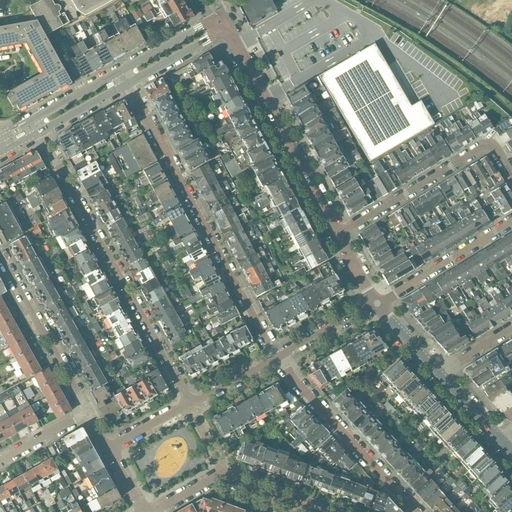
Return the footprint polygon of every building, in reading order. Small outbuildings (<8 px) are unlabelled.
[(24,15),(24,16),(26,23),(37,21),(45,36),(77,18),(75,12),(77,11),(76,10),(70,0),(43,0),(39,3),(29,8),(31,11),(24,15)] [(85,16),(113,1),(112,0),(70,0),(76,10),(77,11),(85,16)] [(186,7),(181,0),(171,0),(158,8),(154,10),(143,17),(146,23),(161,15),(164,20),(168,17),(186,7)] [(152,0),(158,8),(171,0),(152,0)] [(239,8),(249,26),(250,26),(254,24),(262,20),(260,17),(275,9),(273,5),(271,3),(276,0),(241,0),(237,3),(240,8),(239,8)] [(119,9),(116,4),(111,7),(114,12),(119,9)] [(136,6),(128,10),(135,21),(140,19),(142,17),(136,6)] [(105,11),(108,16),(114,12),(111,7),(105,11)] [(168,17),(174,28),(194,17),(189,9),(188,10),(186,7),(168,17)] [(134,49),(142,45),(145,43),(135,25),(130,28),(125,19),(119,22),(134,49)] [(51,96),(72,84),(45,36),(37,21),(26,23),(0,27),(0,49),(26,45),(42,74),(5,95),(13,108),(16,106),(19,111),(26,107),(27,109),(37,103),(36,101),(50,94),(51,96)] [(124,55),(134,49),(119,22),(113,25),(118,34),(113,37),(124,55)] [(153,39),(147,29),(141,32),(146,42),(153,39)] [(113,61),(124,55),(113,37),(108,39),(103,30),(98,33),(113,61)] [(103,67),(113,61),(98,33),(92,37),(97,46),(93,48),(103,67)] [(92,73),(103,67),(93,48),(88,51),(82,42),(77,45),(92,73)] [(338,65),(319,76),(323,83),(371,163),(434,124),(420,101),(420,102),(411,107),(387,66),(374,44),(361,52),(360,52),(344,62),(338,65)] [(76,57),(71,60),(81,79),(82,78),(92,73),(77,45),(71,48),(76,57)] [(205,56),(188,65),(166,78),(172,89),(194,77),(214,66),(212,63),(212,62),(209,57),(206,58),(205,56)] [(227,74),(223,67),(221,68),(219,63),(214,66),(194,77),(196,83),(202,79),(206,86),(227,74)] [(227,74),(206,86),(204,87),(192,94),(195,99),(196,101),(211,92),(213,96),(233,86),(227,74)] [(304,85),(286,96),(286,98),(291,107),(310,95),(316,92),(323,87),(324,87),(318,77),(304,85)] [(161,80),(149,87),(147,88),(146,91),(152,102),(168,93),(161,80)] [(233,86),(213,96),(211,98),(215,105),(217,109),(220,108),(240,97),(233,86)] [(323,87),(316,92),(319,96),(326,91),(323,87)] [(152,102),(157,112),(174,103),(168,93),(152,102)] [(316,105),(310,95),(291,107),(297,117),(316,105)] [(246,108),(240,97),(220,108),(223,114),(226,119),(224,120),(246,108)] [(468,106),(485,134),(493,129),(485,115),(480,117),(477,113),(484,109),(479,100),(468,106)] [(122,102),(114,107),(126,130),(137,124),(125,103),(122,102)] [(157,112),(162,122),(179,112),(174,103),(157,112)] [(297,117),(302,128),(321,116),(316,105),(297,117)] [(468,125),(477,139),(485,134),(468,106),(463,109),(467,115),(464,118),(468,125)] [(114,107),(103,113),(112,130),(123,124),(114,107)] [(252,119),(246,108),(224,120),(227,125),(216,131),(219,137),(252,119)] [(302,128),(307,138),(326,126),(331,124),(340,118),(334,108),(321,116),(302,128)] [(162,122),(167,132),(185,122),(179,112),(162,122)] [(103,113),(92,118),(104,140),(106,140),(107,136),(114,133),(103,113)] [(511,118),(511,117),(493,128),(499,137),(505,133),(509,140),(511,138),(511,118)] [(92,118),(80,125),(92,147),(104,140),(92,118)] [(342,123),(340,118),(331,124),(333,128),(342,123)] [(219,137),(212,141),(209,134),(202,138),(207,148),(211,156),(258,131),(252,119),(219,137)] [(453,153),(460,149),(448,130),(443,121),(433,127),(435,129),(440,125),(448,138),(444,140),(453,153)] [(190,131),(185,122),(167,132),(172,141),(190,131)] [(454,124),(459,131),(467,144),(475,140),(466,126),(463,129),(458,122),(454,124)] [(80,154),(92,147),(80,125),(68,131),(80,154)] [(331,137),(332,137),(326,126),(307,138),(313,148),(331,137)] [(460,149),(467,144),(459,131),(455,133),(452,128),(448,130),(460,149)] [(138,129),(128,134),(131,139),(131,140),(141,134),(138,129)] [(345,129),(337,134),(340,138),(348,133),(345,129)] [(444,159),(451,154),(439,135),(435,137),(431,129),(427,132),(444,159)] [(201,137),(208,133),(206,130),(197,135),(199,138),(201,136),(201,137)] [(69,160),(80,154),(68,131),(58,137),(58,140),(69,160)] [(195,140),(190,131),(172,141),(178,151),(195,140)] [(264,142),(258,131),(211,156),(213,159),(219,155),(223,163),(239,156),(264,142)] [(437,163),(444,159),(427,132),(420,136),(422,141),(426,139),(427,141),(432,148),(428,150),(437,163)] [(142,135),(132,141),(127,144),(127,145),(123,148),(134,167),(124,172),(127,178),(156,161),(142,135)] [(201,136),(199,138),(195,140),(178,151),(183,160),(207,148),(202,138),(201,137),(201,136)] [(430,168),(437,163),(428,150),(425,152),(422,147),(419,143),(422,141),(420,136),(412,141),(430,168)] [(337,147),(331,137),(313,148),(318,159),(337,147)] [(345,147),(352,143),(350,139),(343,144),(345,147)] [(114,150),(110,141),(106,143),(108,147),(107,147),(110,153),(114,150)] [(423,172),(430,168),(412,141),(409,143),(417,157),(414,159),(423,172)] [(271,156),(264,142),(239,156),(223,163),(231,178),(249,169),(251,167),(271,156)] [(343,157),(337,147),(318,159),(324,169),(343,157)] [(189,172),(213,159),(211,156),(207,148),(183,160),(187,168),(189,172)] [(324,169),(329,179),(361,160),(356,149),(343,157),(324,169)] [(416,176),(401,153),(398,149),(395,151),(397,156),(403,165),(400,167),(408,181),(416,176)] [(416,176),(423,172),(414,159),(411,161),(405,151),(401,153),(416,176)] [(29,175),(45,167),(36,152),(34,153),(33,152),(27,155),(27,156),(21,160),(29,175)] [(401,185),(408,181),(400,167),(392,153),(387,156),(396,170),(393,172),(401,185)] [(111,154),(107,157),(111,165),(116,162),(111,154)] [(277,166),(271,156),(251,167),(256,177),(277,166)] [(492,182),(493,184),(495,187),(503,181),(498,172),(487,156),(479,161),(492,182)] [(14,183),(29,175),(21,160),(5,168),(14,183)] [(361,160),(329,179),(334,189),(351,179),(351,178),(357,175),(354,171),(359,167),(364,164),(361,160)] [(84,161),(73,167),(76,173),(88,167),(84,161)] [(374,163),(374,164),(391,191),(400,186),(390,170),(385,173),(378,161),(374,163)] [(479,161),(470,166),(479,181),(480,183),(485,180),(488,185),(492,182),(479,161)] [(115,174),(117,173),(120,171),(116,162),(111,165),(112,165),(111,166),(115,174)] [(190,173),(195,182),(224,166),(221,162),(210,169),(207,164),(190,173)] [(96,163),(88,167),(76,173),(81,182),(100,171),(98,167),(96,163)] [(162,172),(157,163),(143,171),(145,175),(132,183),(134,187),(141,183),(162,172)] [(374,164),(370,166),(374,172),(377,178),(373,181),(375,184),(378,188),(372,192),(377,200),(379,199),(383,196),(391,191),(374,164)] [(195,182),(199,190),(216,181),(214,177),(220,173),(226,170),(224,166),(195,182)] [(282,176),(277,166),(256,177),(254,178),(259,189),(260,188),(282,176)] [(470,166),(462,171),(475,192),(479,190),(475,183),(479,181),(470,166)] [(0,191),(14,183),(5,168),(0,170),(0,191)] [(122,170),(120,171),(117,173),(121,181),(126,178),(122,170)] [(81,182),(85,190),(100,182),(97,178),(102,175),(100,171),(81,182)] [(462,171),(454,176),(463,190),(467,188),(472,195),(466,198),(469,202),(475,199),(478,197),(475,192),(462,171)] [(167,181),(162,172),(141,183),(143,188),(150,184),(152,189),(167,181)] [(288,187),(282,176),(260,188),(263,193),(252,199),(255,204),(266,198),(265,196),(269,195),(270,196),(288,187)] [(464,194),(453,177),(445,181),(456,199),(464,194)] [(37,192),(23,200),(27,206),(29,204),(57,189),(51,178),(46,180),(34,187),(37,192)] [(358,188),(364,185),(368,182),(366,178),(356,184),(353,180),(335,191),(340,199),(358,188)] [(199,190),(203,198),(232,183),(230,179),(218,185),(216,181),(199,190)] [(105,180),(100,182),(85,190),(90,198),(104,190),(102,186),(107,184),(105,180)] [(171,189),(167,181),(152,189),(154,193),(148,197),(150,200),(171,189)] [(445,181),(438,186),(447,201),(449,200),(451,203),(456,199),(445,181)] [(203,198),(208,206),(225,197),(223,193),(229,189),(234,187),(232,183),(203,198)] [(245,189),(242,184),(237,187),(240,193),(245,189)] [(358,188),(340,199),(342,204),(345,208),(371,192),(372,192),(378,188),(375,184),(361,193),(358,188)] [(509,191),(505,184),(489,193),(491,196),(484,200),(486,203),(480,207),(481,209),(494,201),(509,191)] [(293,197),(288,187),(270,196),(271,198),(267,200),(266,198),(255,204),(258,210),(269,204),(272,209),(293,197)] [(436,187),(430,191),(439,206),(444,202),(445,202),(436,187)] [(57,189),(29,204),(32,210),(44,204),(46,208),(62,199),(57,189)] [(106,189),(104,190),(90,198),(93,204),(94,204),(96,207),(112,199),(106,189)] [(136,189),(130,192),(133,199),(139,196),(139,195),(136,189)] [(176,197),(171,189),(150,200),(152,205),(159,201),(161,205),(176,197)] [(430,191),(423,195),(432,209),(436,207),(441,215),(443,213),(441,209),(439,206),(430,191)] [(511,199),(511,195),(509,191),(494,201),(496,204),(489,208),(486,209),(488,212),(485,214),(486,216),(491,212),(511,199)] [(371,192),(345,208),(349,217),(367,206),(373,203),(370,198),(369,197),(373,194),(371,192)] [(97,212),(100,218),(117,208),(114,203),(125,197),(123,193),(112,199),(96,207),(98,211),(97,212)] [(208,206),(212,215),(241,199),(239,195),(234,198),(227,201),(225,197),(208,206)] [(423,195),(417,199),(428,217),(430,216),(428,212),(432,209),(423,195)] [(137,207),(143,204),(139,196),(133,199),(137,207)] [(180,206),(176,197),(161,205),(163,210),(157,213),(159,217),(180,206)] [(299,208),(293,197),(272,209),(274,214),(263,220),(266,225),(278,219),(277,217),(280,215),(281,217),(299,208)] [(458,202),(461,207),(468,203),(469,202),(466,198),(464,199),(466,203),(463,205),(461,200),(458,202)] [(68,210),(62,199),(46,208),(45,209),(49,215),(46,217),(48,221),(68,210)] [(212,215),(217,223),(234,214),(232,210),(238,206),(244,203),(241,199),(212,215)] [(417,199),(411,203),(419,217),(424,215),(426,218),(428,217),(417,199)] [(490,223),(486,216),(485,214),(481,209),(480,207),(475,199),(469,202),(468,203),(469,206),(472,204),(476,211),(474,212),(483,228),(490,223)] [(511,199),(491,212),(494,217),(501,212),(503,215),(511,209),(511,199)] [(455,210),(456,211),(461,207),(458,202),(457,202),(458,203),(449,209),(451,213),(455,210)] [(0,226),(14,219),(5,203),(0,205),(0,226)] [(476,232),(483,228),(474,212),(471,214),(468,210),(470,208),(469,206),(468,203),(461,207),(476,232)] [(409,204),(401,209),(417,234),(420,232),(413,221),(418,218),(409,204)] [(185,214),(180,206),(159,217),(159,218),(151,222),(153,226),(161,222),(168,218),(170,222),(185,214)] [(468,236),(476,232),(461,207),(456,211),(461,220),(459,221),(468,236)] [(123,218),(117,208),(100,218),(104,224),(105,224),(107,227),(123,218)] [(217,223),(221,231),(250,215),(245,208),(240,211),(242,215),(236,218),(234,214),(217,223)] [(305,218),(299,208),(281,217),(282,219),(279,221),(278,219),(266,225),(269,231),(280,225),(283,230),(305,218)] [(399,222),(402,228),(405,226),(407,229),(408,228),(412,235),(411,235),(412,237),(417,234),(401,209),(393,213),(399,222)] [(48,221),(47,222),(49,226),(47,227),(49,232),(73,218),(68,210),(48,221)] [(154,211),(149,213),(153,220),(158,217),(157,217),(154,211)] [(153,221),(148,212),(142,215),(143,216),(142,216),(145,221),(145,220),(147,224),(153,221)] [(388,217),(393,225),(399,222),(393,213),(388,217)] [(189,223),(185,214),(170,222),(173,227),(166,230),(157,234),(160,239),(168,234),(189,223)] [(221,231),(225,239),(243,230),(241,226),(252,220),(250,215),(221,231)] [(461,241),(468,236),(459,221),(456,223),(453,217),(451,218),(449,215),(446,216),(461,241)] [(454,245),(461,241),(446,216),(445,217),(451,226),(444,230),(454,245)] [(44,217),(35,223),(37,226),(38,227),(47,222),(44,217)] [(78,227),(73,218),(49,232),(51,236),(54,235),(54,236),(46,240),(47,243),(56,239),(78,227)] [(128,228),(123,218),(107,227),(109,231),(108,231),(111,237),(128,228)] [(310,229),(305,218),(283,230),(286,234),(274,241),(277,246),(289,240),(288,239),(292,237),(293,238),(310,229)] [(0,226),(0,230),(7,243),(23,234),(14,219),(0,226)] [(426,228),(432,225),(433,224),(430,220),(424,224),(426,228)] [(447,250),(454,245),(444,230),(442,232),(437,224),(440,223),(438,221),(433,224),(432,225),(433,227),(447,250)] [(194,231),(189,223),(168,234),(173,242),(194,231)] [(359,237),(363,243),(380,233),(378,229),(375,225),(360,234),(359,237)] [(41,232),(38,227),(37,226),(29,231),(32,237),(41,232)] [(148,226),(134,233),(136,237),(146,232),(150,230),(148,226)] [(84,238),(78,227),(56,239),(59,245),(62,250),(67,247),(84,238)] [(439,254),(447,250),(433,227),(428,230),(433,237),(430,239),(439,254)] [(134,238),(128,228),(111,237),(115,244),(116,243),(118,247),(134,238)] [(225,239),(230,247),(259,232),(256,228),(245,234),(243,230),(225,239)] [(316,239),(310,229),(293,238),(294,240),(290,242),(289,240),(277,246),(281,252),(292,246),(294,250),(316,239)] [(432,259),(439,254),(430,239),(424,229),(420,232),(417,234),(432,259)] [(194,231),(173,242),(175,247),(173,248),(175,252),(184,247),(198,239),(194,231)] [(363,243),(369,252),(396,235),(394,231),(387,235),(383,238),(380,233),(363,243)] [(230,247),(234,256),(251,246),(249,243),(261,236),(259,232),(230,247)] [(424,263),(432,259),(417,234),(412,237),(418,246),(415,248),(419,254),(424,263)] [(11,251),(13,255),(16,255),(34,245),(28,235),(10,245),(13,249),(11,251)] [(374,261),(390,251),(390,250),(388,246),(399,239),(397,235),(396,236),(396,235),(369,252),(374,261)] [(511,246),(506,237),(499,241),(511,262),(511,246)] [(67,247),(73,257),(88,249),(85,243),(87,242),(84,238),(67,247)] [(119,251),(122,257),(139,248),(142,246),(139,240),(136,242),(134,238),(118,247),(120,250),(119,251)] [(203,248),(198,239),(184,247),(186,252),(179,255),(182,259),(203,248)] [(322,250),(316,239),(294,250),(297,255),(286,261),(289,267),(301,261),(300,260),(304,258),(304,259),(322,250)] [(511,262),(499,241),(492,245),(501,261),(504,259),(508,266),(510,265),(511,267),(511,262)] [(15,257),(17,262),(19,262),(22,266),(40,256),(34,245),(16,255),(16,256),(15,257)] [(234,256),(239,264),(266,249),(264,245),(254,251),(251,246),(234,256)] [(485,250),(498,272),(503,280),(507,277),(499,263),(501,261),(492,245),(485,250)] [(378,268),(383,276),(408,260),(419,254),(415,248),(414,246),(404,252),(378,268)] [(165,247),(161,249),(165,257),(169,255),(165,247)] [(122,257),(126,263),(127,263),(129,266),(145,258),(139,248),(122,257)] [(207,256),(203,248),(182,259),(184,263),(190,260),(193,264),(207,256)] [(374,261),(378,268),(404,252),(402,248),(396,252),(392,255),(390,251),(374,261)] [(73,257),(78,267),(95,258),(93,254),(91,255),(88,249),(73,257)] [(239,264),(243,272),(260,263),(258,259),(265,255),(269,253),(266,249),(239,264)] [(306,272),(327,260),(322,250),(304,259),(305,261),(302,263),(301,261),(289,267),(292,273),(303,267),(306,272)] [(485,250),(478,254),(487,270),(490,268),(494,275),(498,272),(485,250)] [(478,254),(470,258),(484,281),(489,279),(484,271),(487,270),(478,254)] [(22,271),(26,277),(45,266),(40,256),(22,266),(24,270),(22,271)] [(189,274),(178,279),(179,282),(191,276),(212,265),(207,256),(193,264),(195,269),(188,272),(189,274)] [(99,269),(96,263),(97,262),(95,258),(78,267),(72,270),(74,275),(81,271),(84,277),(99,269)] [(131,270),(130,271),(133,277),(150,268),(145,258),(129,266),(131,270)] [(470,258),(463,263),(473,278),(475,277),(480,284),(484,281),(470,258)] [(383,276),(388,286),(414,270),(408,260),(383,276)] [(243,272),(247,280),(275,265),(273,261),(269,263),(263,267),(260,263),(243,272)] [(167,263),(163,265),(166,271),(171,269),(167,263)] [(473,278),(463,263),(456,267),(470,290),(474,287),(470,280),(473,278)] [(216,273),(212,265),(191,276),(193,280),(200,277),(202,281),(216,273)] [(247,280),(252,289),(269,279),(267,275),(274,272),(278,269),(275,265),(247,280)] [(26,277),(30,284),(31,283),(33,287),(51,277),(45,266),(26,277)] [(456,267),(449,272),(458,287),(461,286),(465,293),(470,290),(456,267)] [(155,277),(150,268),(133,277),(137,283),(138,282),(140,286),(155,277)] [(99,269),(84,277),(87,283),(89,287),(106,278),(104,274),(102,275),(99,269)] [(449,272),(442,276),(451,291),(452,291),(459,303),(463,300),(460,296),(456,289),(458,287),(449,272)] [(221,281),(216,273),(202,281),(204,285),(197,289),(199,293),(221,281)] [(335,274),(322,281),(331,298),(336,295),(337,296),(339,297),(342,295),(343,293),(343,292),(344,291),(335,274)] [(442,276),(435,280),(443,294),(444,296),(447,294),(449,297),(455,306),(456,308),(460,306),(458,303),(459,303),(452,291),(451,291),(442,276)] [(35,293),(37,297),(39,297),(57,288),(51,277),(33,287),(36,291),(35,293)] [(161,287),(155,277),(140,286),(142,289),(141,290),(144,296),(161,287)] [(89,287),(95,297),(110,289),(107,283),(109,282),(106,278),(89,287)] [(257,297),(281,284),(278,280),(272,283),(269,279),(252,289),(257,297)] [(76,282),(70,285),(76,295),(81,292),(78,288),(82,286),(78,280),(76,282)] [(435,280),(426,285),(431,292),(436,299),(438,303),(442,301),(443,300),(442,299),(441,299),(439,297),(443,294),(435,280)] [(225,290),(221,281),(199,293),(200,293),(188,300),(191,305),(196,302),(195,301),(200,299),(202,302),(225,290)] [(322,281),(310,288),(320,304),(322,307),(330,302),(328,299),(331,298),(322,281)] [(426,285),(419,290),(422,297),(428,304),(436,299),(431,292),(426,285)] [(166,297),(161,287),(144,296),(148,303),(149,302),(151,306),(166,297)] [(509,317),(494,292),(491,287),(489,289),(487,290),(496,304),(493,306),(502,322),(509,317)] [(38,300),(41,304),(43,304),(45,308),(63,298),(57,288),(39,297),(40,298),(38,300)] [(112,288),(110,289),(95,297),(93,298),(96,304),(92,307),(95,311),(101,308),(118,298),(112,288)] [(182,288),(178,290),(183,300),(187,298),(182,288)] [(281,288),(274,292),(278,299),(285,295),(281,288)] [(310,288),(300,294),(309,310),(309,311),(312,312),(316,310),(317,307),(317,306),(320,304),(310,288)] [(495,291),(494,292),(509,317),(511,315),(511,306),(507,298),(504,300),(498,289),(495,291)] [(206,306),(195,312),(197,316),(207,311),(230,298),(225,290),(202,302),(203,303),(204,302),(206,306)] [(419,290),(410,295),(414,302),(420,308),(423,306),(426,311),(431,308),(428,304),(422,297),(419,290)] [(77,304),(79,303),(74,292),(67,296),(69,299),(73,297),(77,304)] [(300,294),(288,300),(297,317),(299,319),(307,315),(305,312),(309,310),(300,294)] [(467,302),(474,297),(472,294),(465,298),(467,302)] [(420,308),(414,302),(410,295),(402,300),(401,303),(404,308),(414,318),(423,313),(420,308)] [(478,296),(474,298),(483,312),(480,314),(489,330),(496,326),(480,300),(478,296)] [(172,307),(166,297),(151,306),(153,309),(152,310),(155,316),(172,307)] [(46,313),(49,319),(69,309),(63,298),(45,308),(47,312),(46,313)] [(101,308),(106,318),(122,309),(118,303),(120,302),(118,298),(101,308)] [(230,298),(207,311),(209,315),(211,314),(218,310),(220,315),(235,307),(230,298)] [(496,326),(502,322),(493,306),(490,308),(486,301),(484,298),(480,300),(496,326)] [(187,299),(181,302),(186,311),(191,308),(187,299)] [(288,300),(277,306),(286,323),(287,326),(295,322),(293,319),(297,317),(288,300)] [(423,313),(414,318),(421,326),(445,311),(448,310),(442,301),(438,303),(437,304),(435,305),(431,308),(426,311),(423,313)] [(92,313),(86,302),(82,305),(86,313),(87,315),(88,315),(92,313)] [(80,316),(79,316),(86,313),(82,305),(81,305),(79,303),(74,306),(80,316)] [(469,329),(475,338),(482,334),(469,312),(468,313),(463,305),(459,307),(462,312),(463,311),(469,321),(466,323),(466,324),(462,326),(465,331),(469,329)] [(277,306),(265,313),(274,329),(275,329),(276,330),(278,331),(281,329),(281,326),(281,325),(286,323),(277,306)] [(177,316),(172,307),(155,316),(159,322),(159,321),(162,325),(177,316)] [(239,316),(235,307),(220,315),(210,321),(214,330),(219,327),(229,322),(234,319),(239,316)] [(0,311),(0,325),(11,319),(6,309),(0,311)] [(49,319),(53,326),(55,325),(57,329),(75,319),(69,309),(49,319)] [(129,319),(129,318),(127,314),(125,315),(122,309),(106,318),(112,328),(129,319)] [(482,334),(489,330),(480,314),(476,317),(472,310),(469,312),(482,334)] [(445,311),(421,326),(429,334),(451,321),(445,311)] [(87,315),(86,316),(87,317),(87,316),(93,326),(97,324),(93,317),(91,319),(88,315),(87,315)] [(183,326),(177,316),(162,325),(163,329),(162,329),(166,335),(183,326)] [(0,325),(0,328),(4,337),(17,329),(11,319),(0,325)] [(58,335),(60,339),(62,339),(80,330),(75,319),(57,329),(59,333),(58,335)] [(131,323),(129,319),(112,328),(118,338),(133,330),(130,324),(131,323)] [(429,334),(436,342),(455,331),(452,326),(453,325),(451,321),(429,334)] [(101,330),(97,323),(97,324),(93,326),(93,328),(94,328),(97,333),(101,330)] [(254,344),(243,324),(236,328),(237,330),(233,331),(242,348),(246,346),(247,348),(254,344)] [(188,336),(183,326),(166,335),(170,342),(171,341),(172,344),(171,345),(172,345),(188,336)] [(94,328),(93,328),(89,330),(92,337),(97,334),(97,333),(94,328)] [(4,337),(10,347),(23,340),(17,329),(4,337)] [(62,342),(64,346),(66,346),(68,350),(86,340),(80,330),(62,339),(63,340),(62,342)] [(118,338),(123,348),(140,339),(138,335),(136,336),(133,330),(118,338)] [(436,342),(442,349),(460,339),(457,335),(459,334),(456,330),(455,331),(436,342)] [(223,337),(232,353),(233,354),(235,355),(238,353),(238,351),(238,350),(242,348),(233,331),(230,333),(229,332),(222,336),(223,337)] [(388,349),(373,332),(369,334),(368,333),(366,332),(361,335),(374,360),(381,356),(380,353),(388,349)] [(363,366),(374,360),(361,335),(356,338),(355,340),(356,341),(351,344),(363,366)] [(464,336),(460,339),(442,349),(446,354),(450,354),(474,339),(471,335),(466,339),(464,336)] [(218,338),(212,341),(222,359),(232,353),(223,337),(219,339),(218,338)] [(142,343),(140,339),(123,348),(129,358),(144,350),(141,344),(142,343)] [(10,347),(16,357),(29,350),(23,340),(10,347)] [(92,351),(86,340),(68,350),(70,354),(69,355),(73,362),(92,351)] [(184,345),(182,342),(181,340),(172,346),(174,350),(184,345)] [(218,361),(222,359),(212,341),(211,340),(206,343),(200,346),(211,365),(213,367),(220,364),(218,361)] [(341,349),(340,350),(352,372),(363,366),(351,344),(347,347),(341,349)] [(511,357),(504,344),(496,349),(511,373),(511,372),(511,357)] [(200,346),(194,349),(194,350),(189,353),(189,352),(199,371),(200,372),(200,371),(203,373),(207,371),(207,368),(208,367),(207,367),(211,365),(200,346)] [(129,372),(129,371),(140,365),(142,364),(151,359),(145,349),(144,350),(129,358),(127,359),(130,365),(126,367),(129,372)] [(496,349),(485,356),(491,367),(495,364),(499,371),(503,378),(507,375),(511,373),(496,349)] [(16,357),(22,367),(34,360),(29,350),(16,357)] [(334,354),(329,356),(341,378),(352,372),(340,350),(339,350),(334,354)] [(98,361),(92,351),(73,362),(76,368),(78,368),(80,371),(98,361)] [(106,351),(100,354),(103,359),(104,358),(109,355),(108,353),(107,351),(106,351)] [(118,358),(114,352),(109,355),(112,361),(118,358)] [(179,358),(190,380),(197,376),(196,373),(199,371),(189,352),(184,355),(184,356),(179,358)] [(387,358),(391,364),(396,362),(392,355),(387,358)] [(322,357),(317,360),(328,381),(335,377),(337,380),(341,378),(329,356),(325,359),(324,358),(322,357)] [(463,372),(470,380),(491,367),(485,356),(463,369),(463,372)] [(22,367),(27,378),(40,371),(34,360),(22,367)] [(320,390),(330,384),(328,381),(317,360),(312,362),(311,365),(311,366),(307,369),(309,373),(308,374),(307,376),(320,390)] [(406,368),(398,360),(380,377),(388,385),(406,368)] [(81,377),(84,381),(85,381),(86,382),(104,372),(98,361),(80,371),(82,376),(81,377)] [(481,385),(485,389),(500,380),(503,378),(499,371),(495,364),(491,367),(470,380),(478,387),(481,385)] [(372,367),(366,370),(369,375),(375,372),(372,367)] [(147,368),(143,370),(157,396),(161,393),(164,395),(167,393),(168,389),(157,370),(150,373),(147,368)] [(414,377),(406,368),(388,385),(393,390),(388,395),(385,392),(379,398),(385,404),(396,394),(414,377)] [(35,377),(40,387),(53,380),(47,370),(35,377)] [(137,381),(135,382),(146,402),(146,401),(149,403),(153,401),(153,398),(157,396),(143,370),(137,373),(142,383),(139,384),(137,381)] [(109,382),(104,372),(86,382),(85,384),(87,388),(89,388),(92,392),(103,386),(109,382)] [(128,386),(124,388),(135,408),(136,410),(143,406),(142,404),(146,402),(135,382),(135,381),(132,376),(125,379),(128,386)] [(10,377),(4,380),(7,386),(13,383),(10,377)] [(422,386),(414,377),(396,394),(404,402),(422,386)] [(40,387),(46,397),(59,390),(53,380),(40,387)] [(500,380),(485,389),(484,390),(486,394),(489,397),(488,398),(491,402),(509,391),(507,392),(500,380)] [(369,383),(366,387),(376,397),(385,388),(382,384),(376,390),(369,383)] [(270,387),(266,390),(280,415),(283,422),(287,418),(289,417),(285,409),(289,407),(288,404),(277,384),(276,385),(274,384),(271,386),(270,387)] [(92,392),(90,393),(90,394),(97,405),(103,401),(114,395),(112,393),(109,395),(108,393),(107,393),(103,386),(92,392)] [(404,402),(412,411),(430,394),(422,386),(404,402)] [(135,408),(124,388),(123,387),(112,393),(114,395),(124,414),(127,415),(131,413),(131,410),(135,408)] [(347,389),(332,403),(340,411),(353,399),(352,398),(348,394),(351,392),(347,389)] [(46,397),(52,408),(65,401),(59,390),(46,397)] [(255,396),(266,416),(271,414),(274,419),(280,415),(266,390),(261,393),(260,391),(255,394),(256,396),(255,396)] [(491,402),(501,412),(511,404),(511,396),(509,391),(491,402)] [(438,403),(430,394),(412,411),(420,420),(438,403)] [(103,401),(97,405),(104,417),(106,416),(108,420),(111,421),(113,420),(116,421),(120,419),(120,416),(124,414),(114,395),(103,401)] [(266,416),(255,396),(254,397),(253,396),(252,396),(249,398),(249,399),(244,402),(254,420),(258,418),(260,421),(256,423),(257,424),(259,427),(265,424),(262,419),(266,416)] [(353,399),(340,411),(348,420),(363,405),(360,402),(358,404),(355,401),(353,399)] [(52,408),(58,418),(71,411),(65,401),(52,408)] [(32,406),(37,416),(44,412),(39,402),(32,406)] [(235,408),(234,408),(244,425),(248,423),(251,427),(257,424),(256,423),(254,420),(244,402),(240,405),(239,404),(238,404),(235,406),(234,407),(235,408)] [(27,403),(17,408),(20,413),(27,426),(38,421),(27,403)] [(446,412),(438,403),(420,420),(428,428),(446,412)] [(504,415),(507,419),(508,418),(509,421),(511,421),(511,404),(501,412),(501,413),(502,412),(504,415)] [(363,405),(348,420),(355,428),(369,416),(367,414),(364,411),(366,409),(363,405)] [(223,414),(235,435),(237,439),(243,436),(242,432),(241,431),(245,428),(244,425),(234,408),(233,409),(232,407),(227,410),(228,411),(223,414)] [(289,420),(287,418),(283,422),(281,425),(282,427),(277,431),(284,438),(293,429),(295,427),(297,429),(305,423),(303,421),(310,414),(304,407),(289,420)] [(40,420),(47,416),(44,412),(37,416),(40,420)] [(454,420),(446,412),(428,428),(436,437),(454,420)] [(20,413),(10,419),(17,432),(27,426),(20,413)] [(235,435),(223,414),(218,417),(217,416),(213,418),(214,419),(212,420),(219,432),(223,440),(228,437),(231,442),(237,439),(235,435)] [(320,425),(310,414),(303,421),(305,423),(297,429),(295,427),(293,429),(295,431),(295,439),(290,444),(294,449),(298,445),(304,440),(320,425)] [(369,416),(355,428),(359,433),(363,436),(378,422),(375,418),(373,421),(370,417),(369,416)] [(10,419),(0,424),(0,426),(7,438),(17,432),(10,419)] [(462,429),(461,428),(454,420),(436,437),(444,445),(462,429)] [(378,422),(363,436),(370,445),(384,432),(382,431),(379,427),(381,425),(378,422)] [(329,435),(320,425),(304,440),(313,449),(329,435)] [(412,428),(408,431),(412,436),(416,432),(412,428)] [(59,453),(70,447),(87,438),(83,430),(80,429),(74,432),(54,443),(59,453)] [(444,445),(452,454),(470,437),(466,433),(462,429),(444,445)] [(384,432),(370,445),(378,453),(394,439),(391,436),(389,438),(385,434),(384,432)] [(339,445),(331,437),(318,449),(322,454),(320,455),(324,459),(326,457),(339,445)] [(478,446),(470,437),(452,454),(460,462),(478,446)] [(70,447),(75,457),(93,448),(87,438),(70,447)] [(394,439),(378,453),(386,461),(399,449),(398,447),(395,444),(397,442),(394,439)] [(247,463),(254,445),(244,442),(242,443),(236,459),(247,463)] [(417,442),(411,447),(414,451),(420,445),(417,442)] [(247,463),(259,467),(266,448),(255,444),(254,446),(254,445),(247,463)] [(346,453),(339,445),(326,457),(333,465),(336,462),(346,453)] [(414,451),(417,455),(423,448),(420,445),(414,451)] [(486,455),(478,446),(460,462),(468,471),(486,455)] [(52,447),(48,449),(52,457),(56,455),(52,447)] [(75,457),(81,467),(99,458),(93,448),(75,457)] [(259,467),(270,471),(277,452),(266,448),(259,467)] [(399,449),(386,461),(394,470),(409,455),(406,452),(404,454),(401,451),(399,449)] [(55,461),(65,455),(63,451),(56,455),(52,457),(55,461)] [(270,471),(281,476),(288,456),(277,452),(270,471)] [(356,464),(346,453),(336,462),(342,468),(344,466),(349,471),(356,464)] [(409,455),(394,470),(402,478),(415,466),(413,464),(410,461),(413,459),(409,455)] [(468,471),(476,480),(493,464),(494,464),(486,455),(468,471)] [(281,476),(292,480),(299,462),(300,461),(288,456),(281,476)] [(104,468),(99,458),(81,467),(87,478),(104,468)] [(42,464),(50,479),(60,473),(51,459),(42,464)] [(299,462),(292,480),(304,484),(310,465),(299,462)] [(40,484),(50,479),(42,464),(41,464),(42,465),(32,470),(40,484)] [(476,480),(475,480),(483,489),(499,474),(501,473),(493,464),(476,480)] [(358,466),(353,470),(360,476),(361,470),(358,466)] [(415,466),(402,478),(409,487),(425,472),(421,469),(419,471),(416,468),(415,466)] [(87,478),(92,488),(110,478),(104,468),(87,478)] [(312,468),(305,485),(313,487),(314,485),(317,487),(323,469),(320,468),(319,471),(312,468)] [(328,493),(334,476),(327,474),(328,471),(323,469),(317,487),(320,488),(321,490),(328,493)] [(409,487),(416,494),(429,482),(426,478),(432,473),(429,469),(425,472),(409,487)] [(32,470),(23,475),(31,490),(40,484),(32,470)] [(70,474),(69,475),(69,474),(64,477),(68,486),(74,483),(70,474)] [(356,484),(350,501),(356,503),(358,502),(362,503),(368,485),(370,479),(366,474),(362,486),(356,484)] [(499,474),(483,489),(482,491),(489,499),(505,484),(507,483),(499,474)] [(23,475),(13,481),(21,495),(31,490),(23,475)] [(334,476),(328,493),(334,495),(337,494),(339,495),(346,477),(342,476),(341,479),(334,476)] [(346,477),(339,495),(343,496),(344,499),(350,501),(356,484),(350,482),(350,479),(346,477)] [(92,488),(98,498),(116,489),(110,478),(92,488)] [(450,478),(446,482),(450,487),(455,482),(450,478)] [(416,494),(424,502),(439,489),(431,480),(429,482),(416,494)] [(460,480),(456,484),(458,486),(463,491),(467,487),(460,480)] [(13,481),(3,486),(9,497),(11,500),(15,498),(21,495),(13,481)] [(511,491),(505,484),(489,499),(488,501),(495,509),(510,496),(511,494),(511,491)] [(372,509),(378,493),(378,492),(372,490),(373,487),(368,485),(362,503),(365,505),(365,506),(372,509)] [(9,497),(3,486),(0,488),(0,502),(2,506),(7,503),(5,500),(9,497)] [(424,502),(432,510),(447,496),(439,488),(439,489),(424,502)] [(71,491),(75,498),(79,496),(76,489),(71,491)] [(98,498),(88,504),(92,511),(96,511),(121,498),(116,489),(98,498)] [(372,509),(379,511),(383,511),(388,498),(384,493),(378,493),(372,509)] [(432,510),(432,511),(445,511),(454,504),(447,496),(432,510)] [(495,509),(493,511),(492,511),(508,511),(511,509),(511,497),(510,496),(495,509)] [(191,505),(190,506),(192,511),(207,511),(212,499),(210,502),(209,501),(209,500),(208,499),(204,497),(194,503),(192,504),(191,505)] [(400,511),(388,498),(383,511),(400,511)] [(44,501),(48,508),(52,506),(48,499),(44,501)] [(77,502),(81,508),(86,504),(83,499),(77,502)] [(219,511),(223,503),(212,499),(207,511),(219,511)] [(20,503),(24,511),(28,508),(25,504),(24,501),(20,503)] [(477,511),(479,510),(472,502),(470,504),(475,509),(472,511),(473,511),(477,511)] [(232,511),(234,507),(223,503),(219,511),(232,511)]
